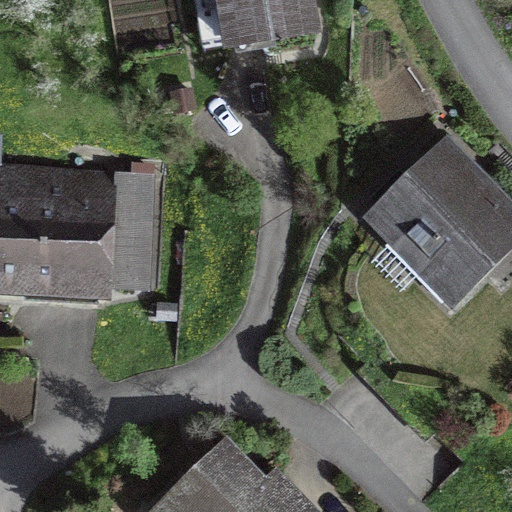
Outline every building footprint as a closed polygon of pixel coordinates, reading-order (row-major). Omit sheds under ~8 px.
[(306,0),(222,0),(230,47),(312,33),(306,0)] [(456,288),(511,233),(511,229),(461,177),(470,168),(443,141),(368,215),(394,241),(402,233),(456,288)] [(0,282),(144,289),(148,179),(0,170),(0,282)] [(391,391),(437,347),(409,318),(364,362),(391,391)] [(391,391),(412,412),(457,368),(437,347),(391,391)] [(412,412),(434,434),(479,391),(457,368),(412,412)] [(195,484),(165,511),(304,511),(274,481),(262,492),(230,458),(199,488),(195,484)]
